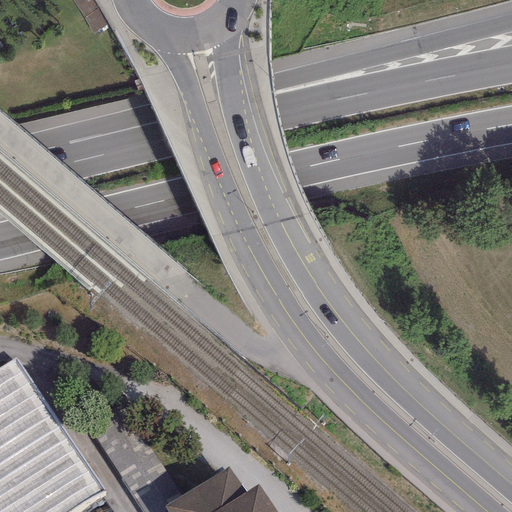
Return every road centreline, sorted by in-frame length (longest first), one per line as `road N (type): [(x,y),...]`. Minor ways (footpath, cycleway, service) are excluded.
road 1 (primary): [(167,32),(218,181),(285,315),(361,401),(486,511)]
road 2 (primary): [(511,483),(412,398),(322,290),(249,147),(226,18)]
road 3 (motorway): [(0,242),(511,125)]
road 4 (motorway): [(511,23),(96,154)]
road 5 (motorway): [(511,63),(96,154)]
